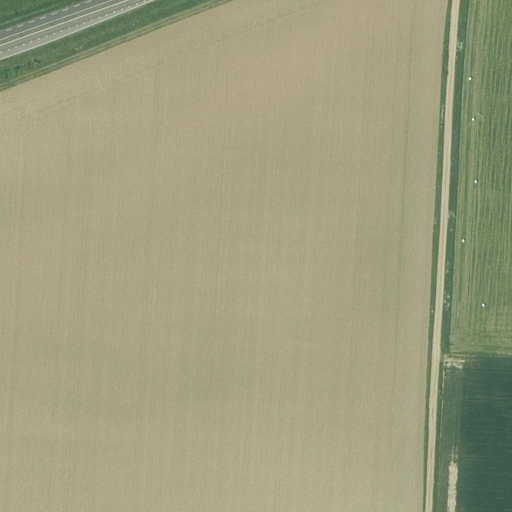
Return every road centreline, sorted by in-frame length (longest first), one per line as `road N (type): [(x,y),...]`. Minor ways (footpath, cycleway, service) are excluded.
road 1 (track): [(429,511),(458,0)]
road 2 (track): [(0,86),(230,0)]
road 3 (primary): [(0,50),(140,0)]
